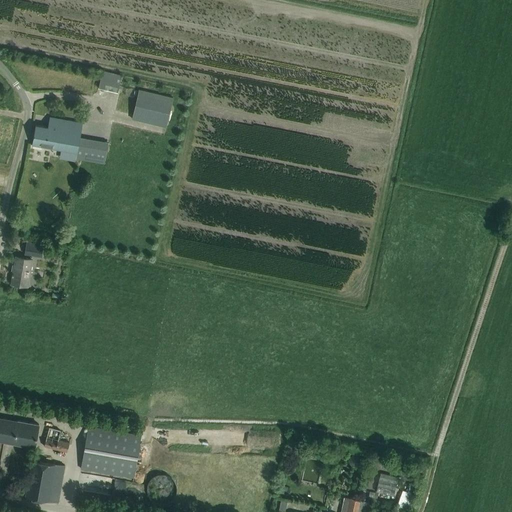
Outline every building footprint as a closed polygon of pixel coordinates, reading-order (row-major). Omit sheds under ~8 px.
[(121,75),(102,70),(98,88),(117,92),(121,75)] [(138,89),(132,119),(166,127),(173,97),(138,89)] [(82,122),(59,118),(49,117),(47,127),(35,124),(32,144),(77,152),(76,158),(104,163),(109,142),(80,138),(82,122)] [(25,253),(35,255),(41,256),(42,246),(26,244),(25,253)] [(27,285),(32,259),(16,256),(11,283),(27,285)] [(0,416),(0,439),(35,446),(39,423),(0,416)] [(141,435),(88,425),(81,468),(133,478),(141,435)] [(49,427),(44,446),(66,452),(69,442),(58,439),(60,430),(49,427)] [(65,465),(32,459),(25,495),(58,501),(65,465)] [(398,477),(380,472),(376,491),(394,495),(398,477)] [(357,511),(360,500),(349,498),(346,511),(357,511)]
